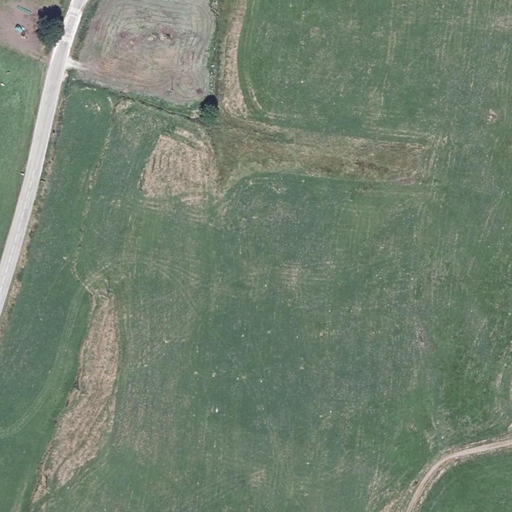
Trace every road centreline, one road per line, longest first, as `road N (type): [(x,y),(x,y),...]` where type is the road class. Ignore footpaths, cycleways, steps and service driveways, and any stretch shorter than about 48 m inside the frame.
road 1 (tertiary): [(0,293),(80,0)]
road 2 (track): [(511,439),(443,459),(406,511)]
